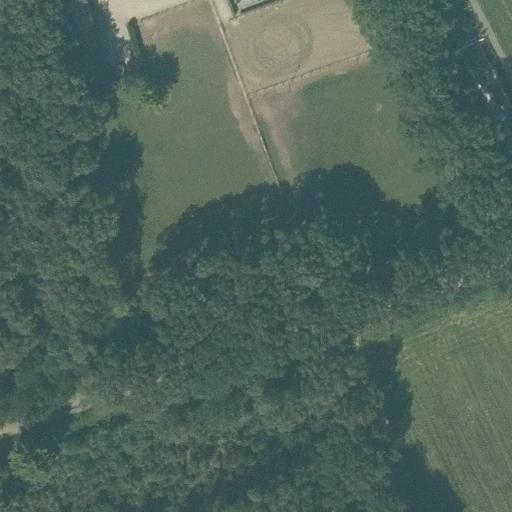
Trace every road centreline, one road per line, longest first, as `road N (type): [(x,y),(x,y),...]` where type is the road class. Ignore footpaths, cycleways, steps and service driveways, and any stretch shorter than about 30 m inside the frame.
road 1 (track): [(302,331),(0,425)]
road 2 (track): [(511,265),(302,331)]
road 3 (tertiary): [(511,130),(441,0)]
